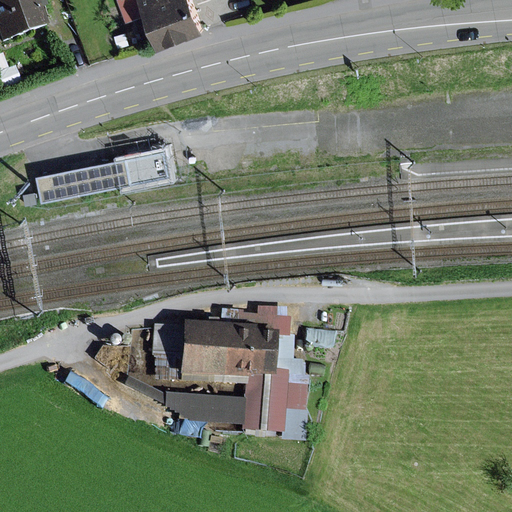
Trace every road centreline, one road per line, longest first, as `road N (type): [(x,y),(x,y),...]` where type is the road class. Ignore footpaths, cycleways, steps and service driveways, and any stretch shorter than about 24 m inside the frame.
road 1 (primary): [(511,15),(270,51),(0,133)]
road 2 (unclassified): [(0,369),(163,309),(264,296),(511,288)]
road 3 (track): [(22,125),(62,160),(171,138),(325,129),(511,99)]
